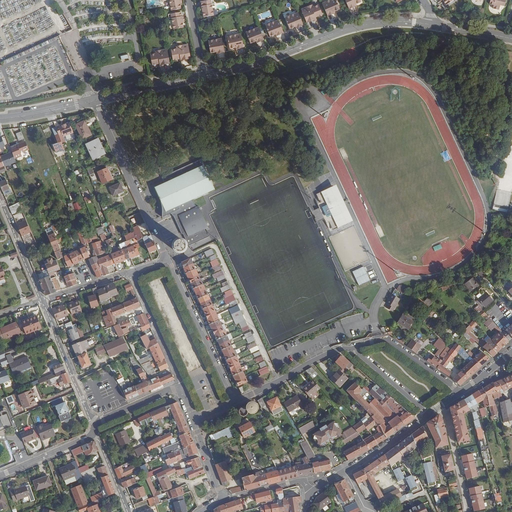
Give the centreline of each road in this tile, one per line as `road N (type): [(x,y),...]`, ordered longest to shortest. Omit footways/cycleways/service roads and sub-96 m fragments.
road 1 (tertiary): [(203,75),(354,26),(434,24)]
road 2 (unclassified): [(170,265),(216,248),(278,382)]
road 3 (residential): [(93,100),(167,258)]
road 4 (residential): [(234,402),(170,265)]
road 5 (residential): [(311,492),(428,414)]
road 6 (residential): [(95,428),(41,300)]
road 7 (residential): [(130,270),(182,391)]
road 8 (residential): [(461,393),(391,342),(348,347)]
